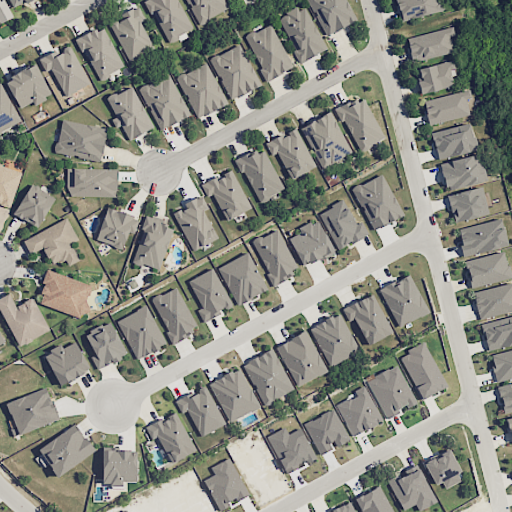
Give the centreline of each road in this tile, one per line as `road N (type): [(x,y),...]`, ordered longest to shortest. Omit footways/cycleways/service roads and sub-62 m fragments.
road 1 (residential): [(501,511),(367,0)]
road 2 (residential): [(106,403),(427,223)]
road 3 (residential): [(380,52),(159,173)]
road 4 (residential): [(278,511),(431,419),(475,407)]
